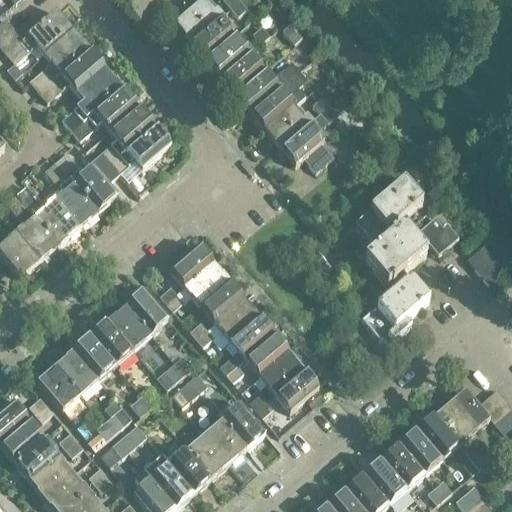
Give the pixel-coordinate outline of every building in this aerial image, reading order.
[(6,0),(13,8),(22,0),(6,0)] [(230,14),(239,6),(234,0),(226,0),(222,4),(230,14)] [(173,30),(188,49),(217,24),(201,6),(173,30)] [(236,22),(246,14),(239,6),(230,14),(236,22)] [(52,16),(19,44),(1,59),(11,70),(33,52),(40,60),(69,36),(52,16)] [(2,23),(0,24),(0,42),(11,33),(2,23)] [(217,24),(188,49),(203,66),(232,42),(217,24)] [(260,49),(269,41),(261,31),(251,39),(260,49)] [(19,44),(11,33),(0,42),(0,56),(1,59),(19,44)] [(69,36),(40,60),(48,69),(26,87),(35,98),(85,55),(69,36)] [(232,42),(203,66),(218,84),(247,60),(232,42)] [(302,43),(294,50),(301,58),(308,51),(302,43)] [(85,55),(35,98),(44,109),(66,90),(73,98),(102,74),(85,55)] [(247,60),(218,84),(233,102),(262,77),(247,60)] [(262,77),(233,102),(248,119),(299,76),(291,67),(282,74),(268,85),(262,77)] [(102,74),(73,98),(80,107),(58,126),(68,137),(118,94),(102,74)] [(299,76),(248,119),(263,137),(291,113),(284,104),(307,85),(299,76)] [(118,94),(68,137),(76,147),(98,128),(106,137),(135,113),(118,94)] [(329,112),(321,102),(311,110),(319,119),(329,112)] [(306,130),(278,154),(293,173),(302,165),(314,179),(332,163),(320,150),(322,148),(314,139),(336,120),(335,119),(341,114),(334,107),(329,112),(319,119),(306,130)] [(135,113),(106,137),(113,145),(108,149),(109,151),(118,161),(151,132),(135,113)] [(291,113),(263,137),(278,154),(306,130),(291,113)] [(151,132),(118,161),(127,172),(132,168),(139,177),(168,152),(151,132)] [(109,151),(98,160),(116,181),(127,172),(118,161),(109,151)] [(105,190),(91,173),(82,181),(63,159),(53,168),(96,218),(116,202),(105,190)] [(116,181),(98,160),(97,159),(86,168),(91,173),(105,190),(116,181)] [(96,218),(53,168),(42,177),(61,199),(53,206),(77,235),(96,218)] [(386,351),(410,331),(404,325),(427,305),(409,283),(406,286),(401,280),(424,260),(401,233),(400,234),(396,229),(420,208),(402,187),(352,229),(371,250),(372,249),(377,254),(369,260),(365,255),(358,261),(362,266),(361,267),(384,294),(387,292),(392,298),(367,319),(362,313),(355,318),(360,324),(359,325),(378,347),(380,344),(386,351)] [(77,235),(53,206),(44,213),(25,191),(15,200),(57,251),(77,235)] [(57,251),(15,200),(4,209),(23,231),(14,239),(38,267),(57,251)] [(436,261),(453,247),(433,223),(417,237),(436,261)] [(38,267),(14,239),(5,246),(0,240),(0,262),(18,284),(38,267)] [(484,250),(478,256),(484,263),(490,257),(484,250)] [(167,276),(183,294),(212,270),(197,251),(167,276)] [(325,264),(317,254),(308,261),(316,272),(325,264)] [(478,256),(472,260),(478,268),(484,263),(478,256)] [(472,273),(480,282),(498,267),(490,257),(484,263),(478,268),(472,273)] [(466,266),(472,273),(478,268),(472,260),(466,266)] [(506,277),(498,267),(480,282),(488,292),(506,277)] [(212,270),(183,294),(198,312),(227,287),(212,270)] [(227,287),(198,312),(213,330),(242,305),(227,287)] [(170,292),(159,301),(166,309),(176,300),(170,292)] [(168,326),(143,296),(124,311),(149,341),(168,326)] [(176,300),(166,309),(172,316),(183,307),(176,300)] [(242,305),(213,330),(227,348),(257,323),(242,305)] [(149,341),(124,311),(107,326),(131,356),(149,341)] [(257,323),(227,348),(236,357),(218,372),(225,379),(272,340),(257,323)] [(131,356),(107,326),(89,341),(114,371),(131,356)] [(195,344),(206,335),(199,327),(189,336),(195,344)] [(195,344),(202,352),(213,343),(206,335),(195,344)] [(272,340),(225,379),(232,387),(242,378),(237,371),(243,366),(257,383),(287,358),(272,340)] [(114,371),(89,341),(71,356),(96,386),(114,371)] [(96,386),(71,356),(53,371),(78,401),(96,386)] [(287,358),(257,383),(272,401),(302,376),(287,358)] [(189,375),(188,374),(179,363),(161,378),(171,390),(189,375)] [(78,401),(53,371),(35,386),(59,416),(78,401)] [(200,387),(212,378),(206,371),(171,401),(181,413),(205,393),(200,387)] [(302,376),(272,401),(288,419),(317,394),(302,376)] [(171,390),(161,378),(156,383),(166,395),(171,390)] [(489,426),(485,421),(476,412),(471,405),(463,396),(453,405),(433,421),(459,451),(489,426)] [(495,396),(476,412),(485,421),(503,405),(495,396)] [(255,415),(266,406),(260,398),(249,408),(255,415)] [(34,419),(45,410),(39,402),(28,412),(34,419)] [(215,420),(220,426),(244,455),(263,439),(238,410),(238,411),(233,405),(215,420)] [(503,405),(485,421),(489,426),(493,430),(511,415),(503,405)] [(255,415),(262,423),(272,413),(266,406),(255,415)] [(0,416),(0,447),(27,425),(11,407),(0,416)] [(41,427),(52,418),(45,410),(34,419),(41,427)] [(111,441),(130,424),(121,413),(101,429),(111,441)] [(511,415),(493,430),(500,439),(511,429),(511,415)] [(459,451),(433,421),(417,435),(442,466),(459,451)] [(27,425),(0,447),(0,454),(12,468),(42,443),(27,425)] [(220,426),(202,441),(226,470),(244,455),(220,426)] [(111,441),(101,429),(95,434),(105,446),(111,441)] [(126,437),(136,449),(145,441),(135,429),(126,437)] [(511,429),(500,439),(508,448),(511,444),(511,429)] [(442,466),(417,435),(398,451),(424,481),(442,466)] [(116,446),(125,458),(136,449),(126,437),(116,446)] [(64,454),(75,445),(69,438),(58,447),(64,454)] [(202,441),(184,456),(209,485),(226,470),(202,441)] [(42,443),(12,468),(27,486),(56,461),(42,443)] [(71,463),(82,453),(75,445),(64,454),(71,463)] [(116,446),(97,462),(107,473),(125,458),(116,446)] [(424,481),(398,451),(381,465),(406,495),(424,481)] [(184,456),(166,471),(191,500),(209,485),(184,456)] [(477,456),(468,463),(478,474),(486,467),(477,456)] [(56,461),(27,486),(41,504),(71,479),(56,461)] [(478,474),(468,463),(461,468),(471,480),(478,474)] [(406,495),(381,465),(363,481),(388,511),(406,495)] [(166,471),(148,486),(170,511),(176,511),(191,500),(166,471)] [(94,490),(105,481),(99,473),(88,482),(94,490)] [(71,479),(41,504),(48,511),(67,511),(86,496),(71,479)] [(101,498),(112,489),(105,481),(94,490),(101,498)] [(386,511),(388,511),(363,481),(345,496),(358,511),(386,511)] [(170,511),(148,486),(130,501),(138,511),(170,511)] [(443,503),(451,497),(441,486),(434,492),(443,503)] [(443,503),(434,492),(426,498),(435,509),(443,503)] [(454,507),(457,511),(465,511),(479,500),(472,492),(454,507)] [(99,511),(86,496),(67,511),(99,511)] [(358,511),(345,496),(328,509),(330,511),(358,511)] [(479,500),(465,511),(483,511),(487,509),(479,500)]
